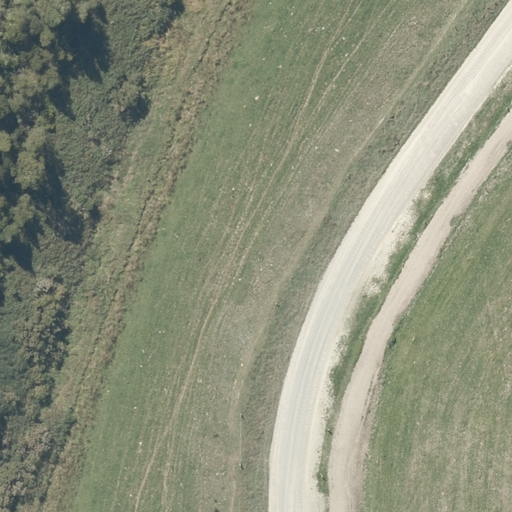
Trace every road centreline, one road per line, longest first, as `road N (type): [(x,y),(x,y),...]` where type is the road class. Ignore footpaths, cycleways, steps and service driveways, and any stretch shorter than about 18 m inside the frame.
road 1 (unclassified): [(296,511),(299,418),(322,333),(426,149),(511,34)]
road 2 (track): [(346,511),(360,400),(394,305),(436,224),(511,121)]
